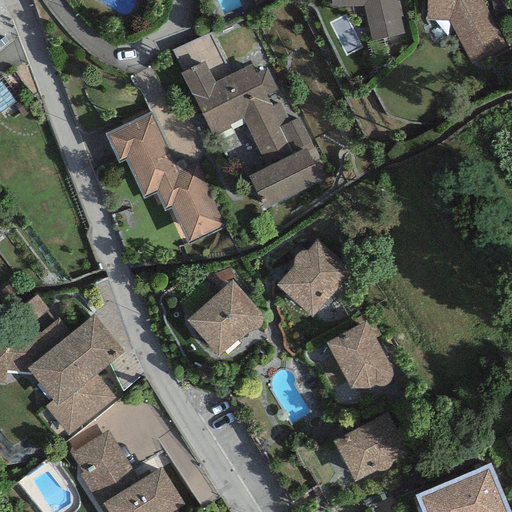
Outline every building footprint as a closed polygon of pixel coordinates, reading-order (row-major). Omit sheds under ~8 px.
[(395,0),(339,0),(343,13),(363,8),(373,44),(404,36),(395,0)] [(484,0),(429,0),(430,24),(454,24),(467,63),(502,52),(484,0)] [(176,44),(184,61),(205,52),(197,35),(176,44)] [(255,51),(189,85),(259,217),(324,183),(255,51)] [(170,116),(112,145),(166,253),(224,225),(170,116)] [(318,240),(270,289),(308,327),(357,278),(318,240)] [(230,284),(178,327),(214,369),(265,326),(230,284)] [(55,311),(1,347),(63,436),(111,403),(94,379),(125,358),(101,324),(76,342),(55,311)] [(367,324),(317,346),(341,400),(391,378),(367,324)] [(391,414),(326,444),(346,490),(412,460),(391,414)] [(509,511),(490,464),(418,497),(423,511),(509,511)] [(180,511),(158,471),(96,506),(99,511),(180,511)]
